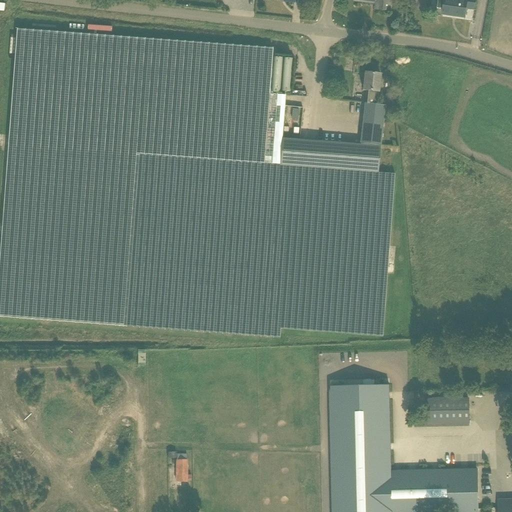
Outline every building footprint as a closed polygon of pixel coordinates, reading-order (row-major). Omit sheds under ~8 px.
[(354,0),(355,1),(373,3),(377,3),(376,9),(391,11),(392,0),(354,0)] [(444,0),(443,15),(455,16),(465,18),(466,9),(474,10),(475,0),(444,0)] [(365,103),(365,104),(360,145),(293,140),(282,139),(285,96),(269,95),(272,49),(260,48),(17,30),(9,135),(1,236),(0,251),(0,317),(280,338),(280,329),(338,333),(382,337),(387,274),(388,264),(394,174),(378,173),(380,146),(382,128),(383,123),(385,105),(376,104),(366,103),(365,103)] [(368,91),(366,103),(376,104),(378,92),(380,74),(365,72),(363,90),(368,91)] [(137,349),(136,366),(144,366),(144,350),(137,349)] [(468,511),(478,511),(477,470),(447,471),(447,474),(392,476),(389,385),(329,386),(332,511),(458,511),(468,511)] [(427,399),(428,425),(470,424),(470,398),(427,399)] [(187,460),(186,460),(186,454),(177,454),(177,458),(177,460),(176,460),(176,482),(187,482),(187,460)] [(511,511),(511,499),(498,500),(498,511),(511,511)]
